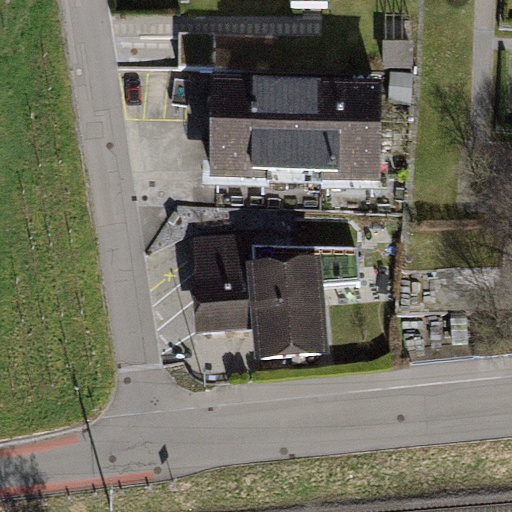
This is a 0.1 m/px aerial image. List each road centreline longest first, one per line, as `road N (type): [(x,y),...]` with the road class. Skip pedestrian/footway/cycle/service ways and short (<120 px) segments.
road 1 (residential): [(85,0),(152,448)]
road 2 (residential): [(152,448),(511,410)]
road 3 (residential): [(0,466),(152,448)]
